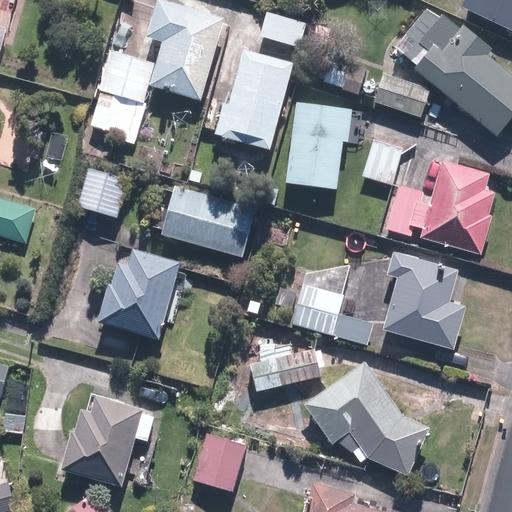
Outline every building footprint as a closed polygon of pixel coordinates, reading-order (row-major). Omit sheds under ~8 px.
[(511,0),(473,0),(470,9),(511,28),(511,0)] [(161,88),(207,102),(232,22),(169,3),(157,40),(174,45),(161,88)] [(432,50),(421,63),(501,128),(511,114),(511,70),(461,29),(462,28),(444,13),(421,41),(432,50)] [(260,38),(299,50),(306,26),(267,14),(260,38)] [(138,21),(121,16),(113,48),(131,52),(138,21)] [(223,138),(278,153),(302,66),(253,53),(252,58),(250,57),(236,109),(231,108),(223,138)] [(120,140),(139,146),(151,105),(148,104),(159,65),(119,54),(98,129),(121,136),(120,140)] [(356,95),(362,73),(326,62),(319,84),(356,95)] [(380,100),(425,115),(433,90),(388,75),(380,100)] [(294,185),(342,191),(349,143),(354,144),(358,114),(305,106),(294,185)] [(368,179),(396,187),(407,150),(378,142),(368,179)] [(96,169),(107,173),(111,163),(100,159),(96,169)] [(428,239),(487,257),(499,219),(495,218),(502,195),(491,192),(495,178),(451,164),(428,239)] [(86,208),(123,219),(133,183),(97,172),(86,208)] [(389,231),(412,237),(425,194),(401,186),(389,231)] [(269,205),(279,207),(283,192),(273,189),(269,205)] [(172,237),(250,259),(262,212),(184,191),(172,237)] [(0,232),(27,240),(37,205),(0,194),(0,232)] [(271,218),(275,229),(291,223),(286,212),(271,218)] [(106,319),(161,335),(183,259),(139,246),(133,265),(124,262),(118,283),(114,282),(105,315),(107,315),(106,319)] [(402,269),(400,275),(402,275),(388,326),(457,347),(469,305),(453,301),(463,268),(406,252),(402,269)] [(298,325),(373,347),(379,327),(343,316),(348,297),(310,286),(298,325)] [(277,303),(296,310),(301,296),(282,289),(277,303)] [(258,366),(264,392),(326,377),(319,352),(258,366)] [(375,459),(416,478),(439,431),(412,417),(374,364),(313,407),(340,446),(357,434),(366,446),(358,452),(367,465),(375,459)] [(181,385),(149,378),(144,399),(176,406),(181,385)] [(63,469),(119,485),(134,436),(146,439),(153,416),(141,413),(141,410),(96,398),(92,413),(83,411),(76,434),(74,433),(63,469)] [(21,434),(1,433),(0,459),(20,460),(21,434)] [(201,481),(240,493),(253,448),(214,436),(201,481)] [(0,511),(6,511),(17,509),(9,482),(0,484),(0,511)] [(313,511),(381,511),(359,506),(361,498),(320,487),(313,511)] [(68,511),(102,511),(89,496),(68,511)]
